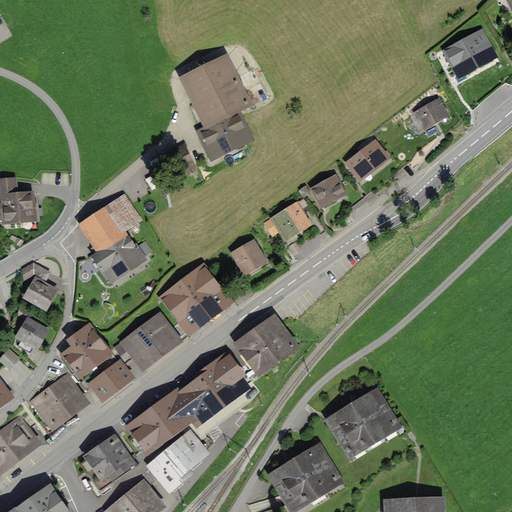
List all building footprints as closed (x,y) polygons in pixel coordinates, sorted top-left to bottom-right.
[(485,53),(473,35),(451,49),(460,62),(458,63),(461,68),(485,53)] [(238,110),(248,105),(225,59),(183,80),(195,102),(192,103),(204,127),(206,126),(238,110)] [(420,119),(425,127),(445,115),(437,101),(412,116),(415,123),(420,119)] [(199,135),(209,157),(251,136),(238,110),(206,126),(209,130),(199,135)] [(374,145),(350,163),(360,177),(384,158),(374,145)] [(181,176),(196,169),(184,146),(169,153),(181,176)] [(323,205),(343,194),(335,180),(315,191),(323,205)] [(4,199),(16,198),(14,181),(0,182),(0,203),(1,210),(5,210),(4,199)] [(6,220),(36,217),(35,206),(30,207),(29,197),(16,198),(4,199),(5,210),(6,220)] [(97,250),(124,232),(122,230),(139,219),(125,198),(81,228),(97,250)] [(298,207),(270,228),(280,241),(308,220),(298,207)] [(135,248),(124,232),(97,250),(98,252),(94,255),(102,268),(99,269),(107,280),(143,256),(137,247),(135,248)] [(293,255),(300,251),(295,243),(288,247),(293,255)] [(244,271),(262,261),(253,245),(235,255),(244,271)] [(29,271),(43,279),(47,271),(33,264),(29,271)] [(164,299),(189,331),(227,302),(203,269),(164,299)] [(30,291),(32,293),(29,298),(45,308),(55,291),(36,280),(30,291)] [(159,319),(127,344),(143,366),(176,341),(159,319)] [(18,347),(30,354),(45,330),(28,320),(22,330),(26,333),(18,347)] [(259,372),(293,347),(274,321),(240,346),(259,372)] [(65,356),(79,374),(107,353),(89,328),(71,342),(76,348),(65,356)] [(1,360),(10,368),(18,359),(9,351),(1,360)] [(201,383),(180,399),(193,416),(192,417),(197,423),(243,388),(237,379),(240,377),(226,358),(198,379),(201,383)] [(92,385),(102,398),(129,377),(120,364),(92,385)] [(0,402),(10,395),(0,380),(0,402)] [(36,401),(44,412),(74,391),(65,380),(36,401)] [(83,403),(74,391),(44,412),(52,423),(61,416),(62,418),(83,403)] [(177,394),(132,428),(148,449),(192,417),(193,416),(177,394)] [(351,454),(396,427),(376,394),(331,422),(351,454)] [(0,434),(0,452),(27,432),(18,421),(0,434)] [(0,470),(35,443),(27,432),(0,452),(0,470)] [(190,437),(153,467),(170,488),(187,474),(184,470),(203,454),(190,437)] [(100,492),(133,469),(114,441),(81,464),(100,492)] [(293,509),(338,482),(318,449),(273,477),(293,509)] [(153,511),(160,507),(142,485),(109,511),(153,511)] [(64,511),(50,491),(20,511),(64,511)] [(441,511),(441,503),(388,505),(388,511),(441,511)]
